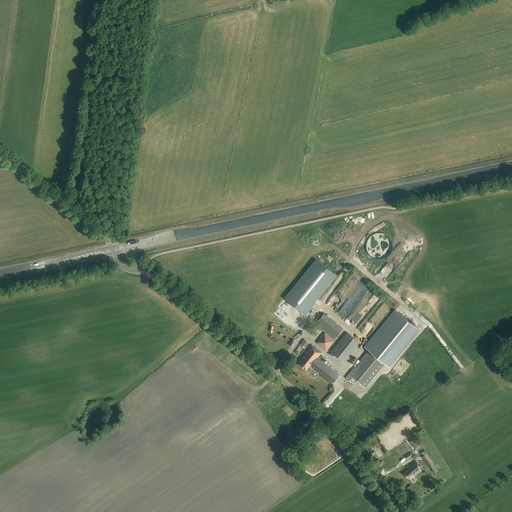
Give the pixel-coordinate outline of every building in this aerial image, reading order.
[(316,259),(285,298),(304,314),(336,275),(316,259)] [(336,316),(344,320),(353,305),(352,304),(353,302),(347,298),(336,316)] [(364,347),(369,350),(385,363),(389,367),(419,330),(394,309),(364,347)] [(324,314),(315,324),(334,339),(343,329),(324,314)] [(366,324),(362,329),(367,334),(371,329),(366,324)] [(320,340),(317,343),(326,351),(334,341),(324,333),(319,339),(320,340)] [(343,362),(360,343),(348,333),(332,353),(343,362)] [(300,344),(305,348),(309,343),(304,339),(300,344)] [(322,356),(319,359),(318,358),(321,353),(311,346),(301,358),(302,359),(298,364),(306,371),(310,366),(332,384),(339,376),(322,362),(325,358),(322,356)] [(369,350),(349,374),(346,378),(353,383),(356,380),(365,387),(385,363),(369,350)] [(419,445),(414,438),(409,442),(415,449),(419,445)] [(434,465),(426,454),(421,457),(424,460),(429,468),(431,467),(434,465)] [(422,470),(417,464),(415,461),(408,466),(410,468),(404,473),(408,479),(413,475),(414,476),(422,470)] [(438,471),(434,465),(431,467),(430,468),(434,474),(438,471)]
